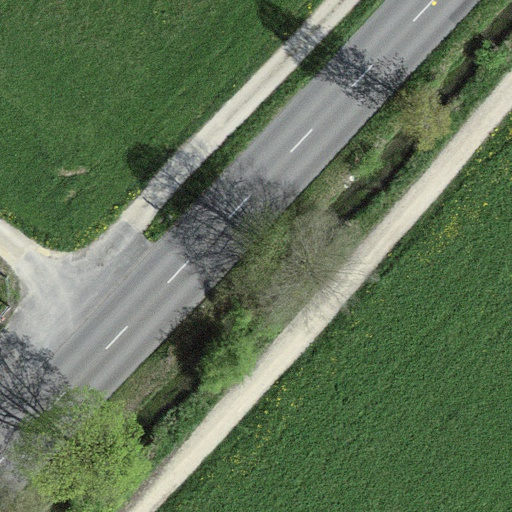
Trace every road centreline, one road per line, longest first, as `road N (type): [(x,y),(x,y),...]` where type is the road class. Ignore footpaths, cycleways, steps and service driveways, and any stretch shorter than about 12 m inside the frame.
road 1 (secondary): [(0,459),(433,0)]
road 2 (track): [(138,511),(511,101)]
road 3 (track): [(347,0),(71,290),(120,331)]
